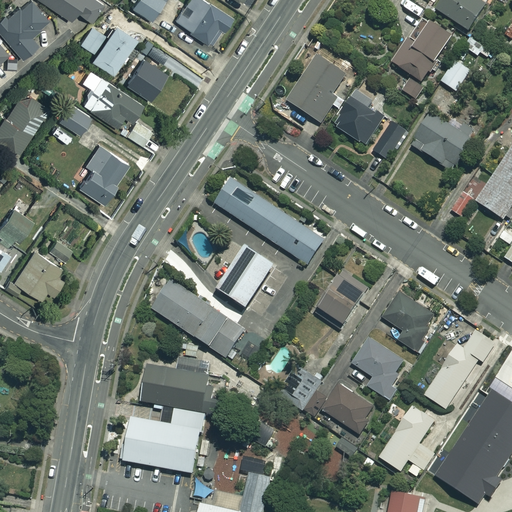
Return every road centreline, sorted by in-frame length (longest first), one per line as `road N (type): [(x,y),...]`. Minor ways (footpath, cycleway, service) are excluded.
road 1 (residential): [(217,110),(511,307)]
road 2 (residential): [(89,344),(115,265),(217,110)]
road 3 (residential): [(61,511),(89,344)]
road 4 (residential): [(217,110),(291,0)]
